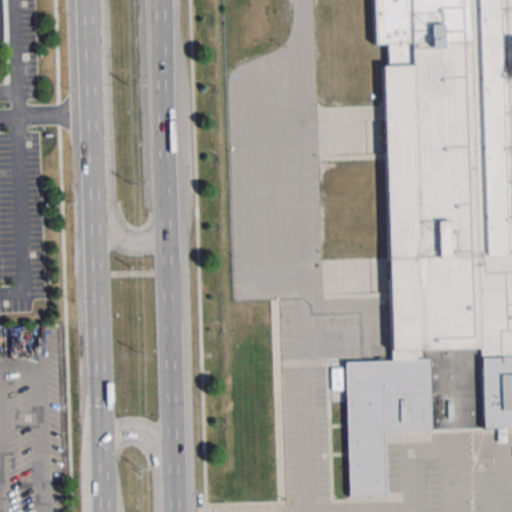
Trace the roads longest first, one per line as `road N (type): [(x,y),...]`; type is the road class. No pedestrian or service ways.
road 1 (primary): [(172,478),(157,0)]
road 2 (primary): [(86,0),(97,437)]
road 3 (primary): [(88,22),(114,223),(131,242),(147,242),(162,229)]
